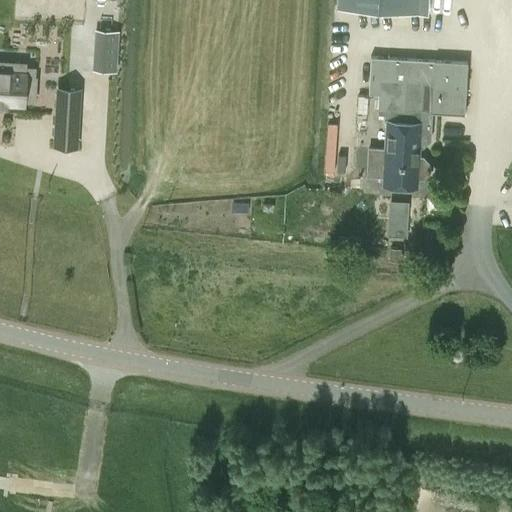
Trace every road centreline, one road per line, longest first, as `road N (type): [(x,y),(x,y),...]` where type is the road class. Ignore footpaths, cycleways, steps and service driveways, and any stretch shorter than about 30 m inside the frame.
road 1 (tertiary): [(0,329),(258,385),(511,418)]
road 2 (track): [(173,0),(158,180),(113,246)]
